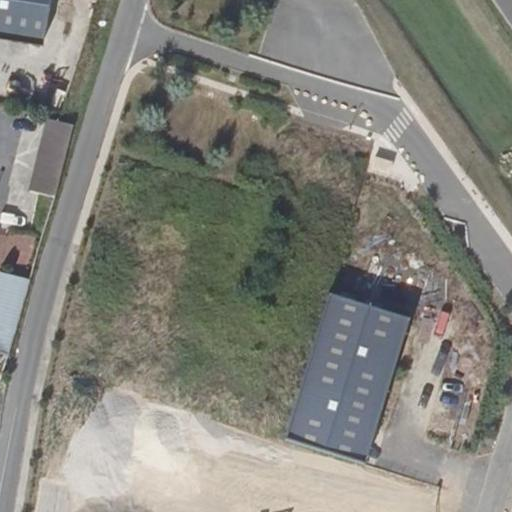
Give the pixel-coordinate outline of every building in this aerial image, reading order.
[(47,0),(0,0),(0,39),(39,46),(47,0)] [(35,183),(48,191),(72,112),(52,106),(35,183)] [(0,288),(18,292),(25,265),(2,259),(0,267),(0,288)] [(0,333),(4,334),(18,292),(0,288),(0,333)] [(412,315),(332,291),(289,434),(377,456),(412,315)]
